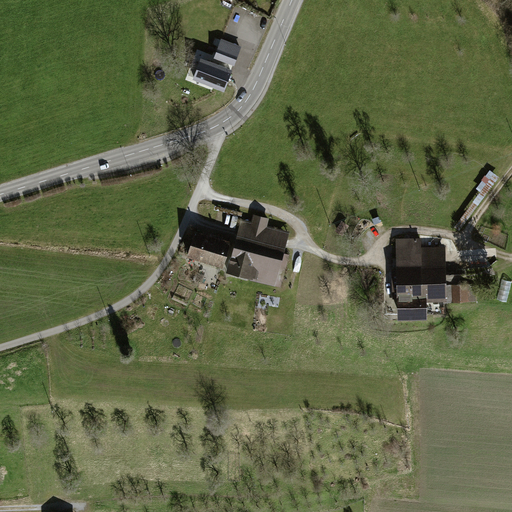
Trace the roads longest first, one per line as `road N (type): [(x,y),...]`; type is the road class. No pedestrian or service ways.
road 1 (unclassified): [(0,348),(107,311),(149,283),(181,231),(220,123)]
road 2 (track): [(299,240),(357,261),(392,233),(462,238),(511,170)]
road 3 (tertiary): [(0,194),(220,123)]
road 4 (tertiary): [(220,123),(252,91),(291,0)]
road 5 (track): [(198,191),(285,215),(301,232),(286,242)]
